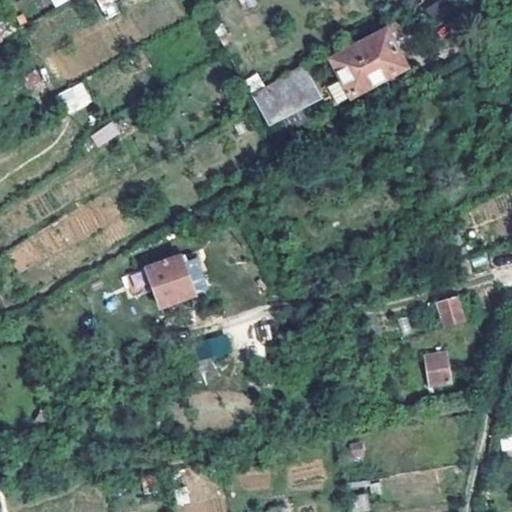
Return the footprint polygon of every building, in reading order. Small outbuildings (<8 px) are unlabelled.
[(401,13),(390,20),(402,39),(413,33),(401,13)] [(12,19),(0,26),(0,38),(1,40),(18,31),(12,19)] [(406,68),(385,31),(332,60),(352,98),(406,68)] [(301,66),(247,97),(264,124),(316,93),(301,66)] [(67,113),(91,104),(83,82),(59,91),(67,113)] [(95,144),(119,136),(114,123),(91,132),(95,144)] [(180,256),(147,268),(160,303),(192,292),(180,256)] [(197,260),(187,264),(198,292),(208,288),(197,260)] [(437,303),(444,328),(464,322),(457,297),(437,303)] [(200,362),(232,351),(225,333),(194,344),(200,362)] [(191,341),(174,347),(179,361),(196,357),(191,341)] [(444,353),(423,357),(428,386),(449,382),(444,353)] [(153,476),(143,478),(145,490),(155,488),(153,476)]
